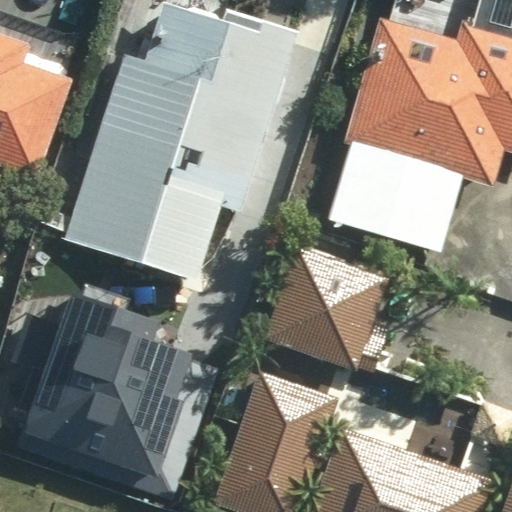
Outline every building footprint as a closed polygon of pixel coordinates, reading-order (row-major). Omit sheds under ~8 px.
[(511,0),(469,0),(461,32),(452,30),(447,46),(367,24),(334,144),(485,185),(495,150),(511,154),(511,0)] [(280,47),(133,5),(64,249),(211,291),(280,47)] [(0,172),(25,180),(57,82),(14,68),(20,51),(0,44),(0,172)] [(458,182),(337,152),(319,226),(440,256),(458,182)] [(374,285),(288,251),(253,338),(340,372),(374,285)] [(48,363),(21,442),(173,492),(217,361),(159,342),(166,320),(74,289),(63,321),(36,312),(22,355),(48,363)] [(286,511),(322,403),(252,380),(210,508),(222,511),(286,511)] [(511,511),(511,435),(510,435),(486,511),(511,511)] [(467,511),(477,484),(329,436),(304,511),(467,511)]
